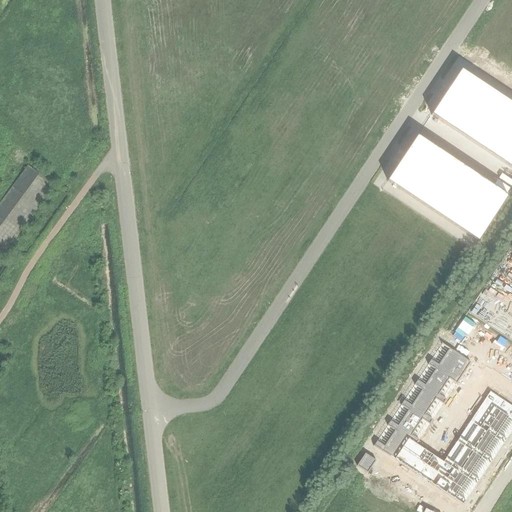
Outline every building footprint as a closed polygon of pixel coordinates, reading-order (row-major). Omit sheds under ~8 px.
[(153,0),(165,103),(234,95),(223,0),(153,0)] [(511,104),(461,71),(431,116),(511,169),(511,104)] [(417,137),(387,182),(478,242),(508,197),(417,137)] [(0,202),(0,225),(39,173),(28,165),(0,202)] [(374,445),(373,446),(415,474),(428,483),(463,506),(464,505),(464,504),(511,431),(511,406),(490,392),(443,462),(417,444),(419,441),(471,363),(442,344),(374,445)] [(364,454),(356,466),(367,473),(375,461),(364,454)]
